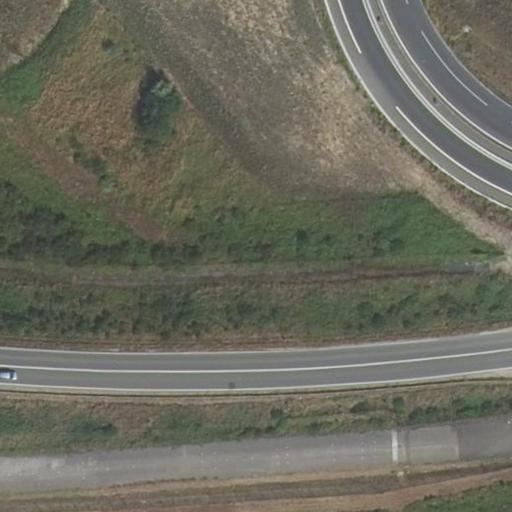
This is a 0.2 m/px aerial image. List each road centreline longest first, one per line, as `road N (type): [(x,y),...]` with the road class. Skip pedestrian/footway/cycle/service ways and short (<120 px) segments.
road 1 (secondary): [(511,346),(336,371),(0,373)]
road 2 (track): [(0,273),(511,267)]
road 3 (trunk): [(352,0),(391,82),(443,138),(511,179)]
road 4 (trunk): [(511,132),(440,74),(395,0)]
